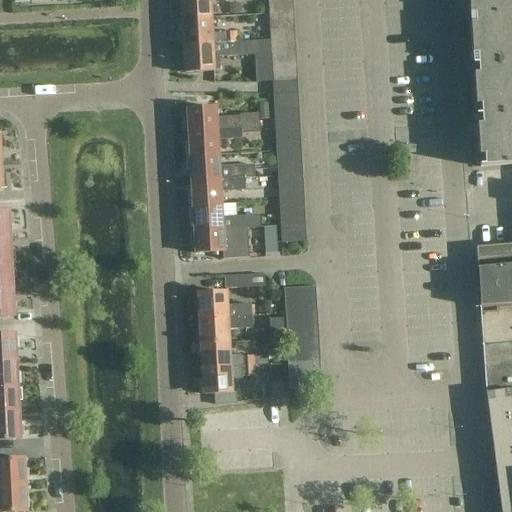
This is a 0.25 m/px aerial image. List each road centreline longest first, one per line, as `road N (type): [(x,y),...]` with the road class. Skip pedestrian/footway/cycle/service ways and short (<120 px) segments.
road 1 (residential): [(65,511),(35,101)]
road 2 (residential): [(467,393),(440,0)]
road 3 (residential): [(319,263),(308,0)]
road 4 (residential): [(176,511),(163,272)]
road 5 (residential): [(163,272),(154,89)]
road 6 (residential): [(163,272),(319,263)]
road 7 (residential): [(295,511),(294,442),(343,384)]
road 8 (residential): [(467,393),(362,398),(343,384)]
road 9 (residential): [(343,384),(319,263)]
